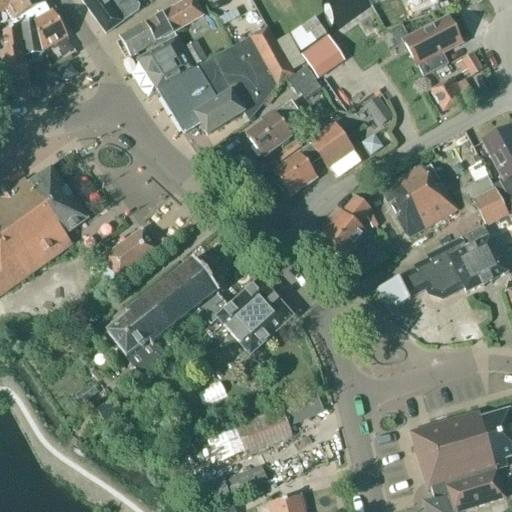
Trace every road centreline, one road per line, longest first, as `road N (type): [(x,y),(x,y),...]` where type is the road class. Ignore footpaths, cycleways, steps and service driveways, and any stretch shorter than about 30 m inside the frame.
road 1 (residential): [(277,257),(340,193),(511,95)]
road 2 (secondary): [(277,257),(154,147),(123,101)]
road 3 (residential): [(511,366),(476,365),(347,401)]
road 4 (secondary): [(347,401),(332,342),(277,257)]
road 5 (residential): [(123,101),(75,120),(0,128)]
